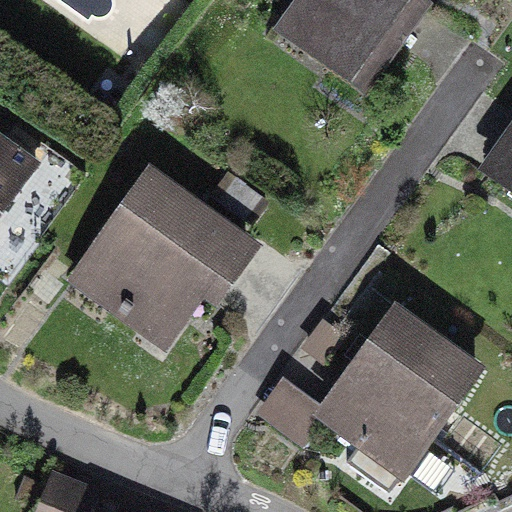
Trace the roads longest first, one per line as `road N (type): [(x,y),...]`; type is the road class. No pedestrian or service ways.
road 1 (residential): [(186,485),(502,21)]
road 2 (residential): [(0,411),(186,485)]
